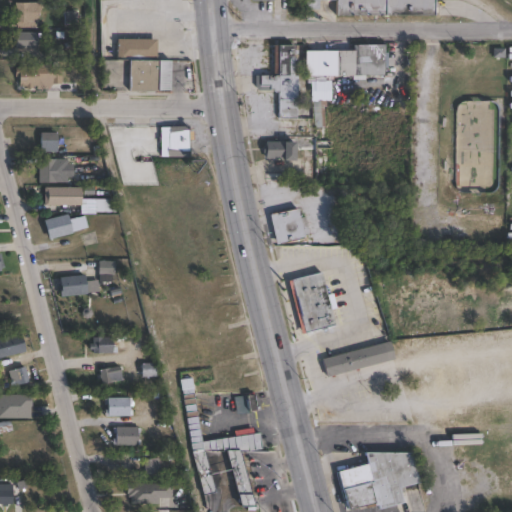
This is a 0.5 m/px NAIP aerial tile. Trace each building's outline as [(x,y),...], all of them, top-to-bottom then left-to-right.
[(436,0),(436,16),(339,15),(339,1),(322,1),(322,8),(307,8),(307,0),(436,0)] [(42,3),(42,4),(43,4),(43,8),(42,8),(42,10),(39,10),(39,22),(38,22),(38,28),(15,28),(15,14),(13,14),(13,9),(15,9),(15,3),(42,3)] [(38,49),(16,49),(16,32),(38,33),(38,49)] [(129,58),(118,58),(118,39),(158,40),(158,56),(129,55),(129,58)] [(330,76),(304,76),(304,51),(355,52),(355,45),(385,46),(386,46),(386,76),(330,76)] [(296,46),(296,50),(298,50),(298,109),(298,118),(279,118),(279,93),(256,93),(256,76),(274,76),(274,46),(296,46)] [(172,91),(130,91),(130,61),(172,61),(172,91)] [(38,67),(38,68),(57,68),(57,79),(38,80),(38,86),(19,87),(19,77),(15,77),(15,68),(38,67)] [(327,82),(328,101),(324,101),(325,141),(314,141),(314,137),(313,110),(313,101),(311,101),(310,83),(327,82)] [(191,157),(161,157),(161,127),(191,127),(191,157)] [(58,133),(58,153),(40,152),(41,133),(58,133)] [(296,143),(296,162),(284,161),(284,159),(279,159),(266,159),(266,143),(296,143)] [(57,166),(57,183),(39,183),(39,169),(38,169),(37,165),(39,165),(39,160),(56,160),(56,159),(62,159),(62,166),(57,166)] [(81,188),(81,206),(44,206),(44,188),(81,188)] [(116,213),(95,213),(95,199),(116,199),(116,213)] [(299,210),(300,219),(305,218),(308,235),(305,236),(306,240),(277,245),(271,215),(299,210)] [(69,215),(70,220),(85,216),(88,229),(72,233),(73,234),(49,240),(44,221),(69,215)] [(117,262),(117,276),(99,275),(99,261),(117,262)] [(335,325),(306,332),(293,281),(322,273),(335,325)] [(87,295),(61,298),(60,287),(61,287),(60,278),(85,275),(87,295)] [(22,332),(26,350),(0,357),(0,337),(9,335),(9,336),(22,332)] [(113,335),(113,352),(93,352),(93,349),(90,349),(90,342),(93,342),(93,336),(113,335)] [(389,360),(328,376),(323,359),(381,344),(384,343),(389,360)] [(157,376),(142,376),(142,362),(157,362),(157,376)] [(28,376),(11,381),(8,370),(25,365),(28,376)] [(123,379),(102,383),(100,369),(121,365),(123,379)] [(194,393),(202,441),(209,440),(208,435),(213,434),(214,439),(237,436),(236,431),(254,427),(255,433),(260,432),(263,449),(242,450),(256,506),(255,506),(255,510),(254,510),(247,510),(247,506),(242,505),(227,450),(205,450),(217,491),(203,494),(192,450),(183,394),(194,393)] [(130,415),(108,416),(108,397),(130,397),(130,415)] [(247,399),(249,411),(232,413),(230,400),(237,399),(237,400),(247,399)] [(0,418),(0,430),(11,431),(11,419),(0,418)] [(138,426),(138,445),(116,444),(116,426),(138,426)] [(401,487),(405,502),(379,509),(377,501),(351,509),(340,470),(369,462),(366,452),(413,451),(422,482),(418,482),(401,487)] [(160,472),(145,474),(143,459),(159,457),(160,472)] [(172,483),(172,498),(159,497),(159,503),(131,503),(131,496),(128,496),(128,493),(127,493),(127,482),(172,483)] [(0,484),(13,484),(13,488),(14,488),(13,503),(8,503),(8,506),(3,506),(3,502),(0,502),(0,484)]
